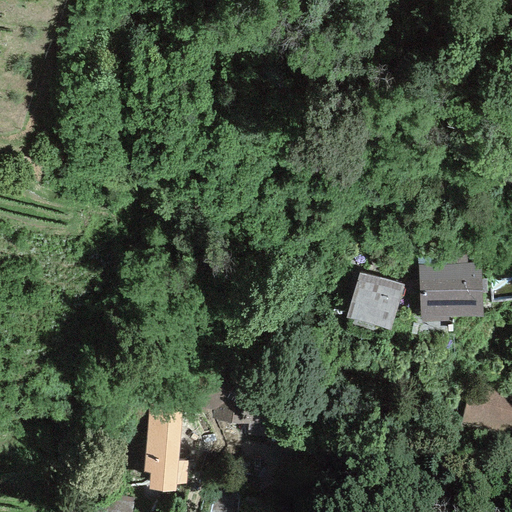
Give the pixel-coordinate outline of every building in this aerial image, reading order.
[(466,255),(418,256),(420,324),(450,323),(450,319),(481,318),(480,263),(466,264),(466,255)] [(404,285),(359,274),(346,318),(390,331),(404,285)] [(278,367),(202,355),(194,407),(215,410),(214,420),(246,425),(248,412),(271,416),(278,367)] [(511,429),(511,426),(511,395),(473,387),(466,419),(511,429)] [(149,474),(148,491),(176,492),(176,485),(186,486),(187,461),(178,461),(182,404),(147,402),(142,474),(149,474)] [(100,511),(128,511),(130,502),(98,496),(95,511),(100,511)]
